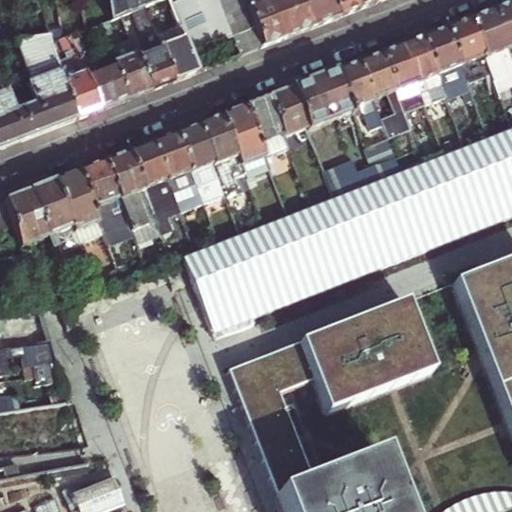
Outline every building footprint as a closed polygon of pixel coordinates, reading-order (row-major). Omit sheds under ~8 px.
[(241,58),(261,50),(242,0),(104,0),(107,23),(121,18),(131,14),(145,9),(168,0),(189,0),(172,7),(181,30),(191,54),(233,38),(241,58)] [(278,44),(288,40),(281,23),(277,21),(270,3),(273,2),(271,0),(242,0),(261,50),(278,44)] [(281,23),(288,40),(302,34),(310,31),(298,0),(271,0),(273,2),(270,3),(277,21),(281,23)] [(298,0),(310,31),(328,24),(339,20),(331,0),(298,0)] [(349,16),(358,12),(353,0),(331,0),(339,20),(349,16)] [(353,0),(358,12),(369,8),(377,5),(374,0),(353,0)] [(492,14),(511,64),(511,5),(505,8),(492,14)] [(138,63),(150,93),(162,89),(175,84),(157,39),(145,9),(131,14),(150,59),(138,63)] [(18,43),(45,39),(39,14),(14,18),(18,43)] [(511,130),(511,64),(492,14),(486,16),(469,22),(491,77),(494,86),(504,82),(509,92),(498,96),(508,122),(511,130)] [(105,33),(124,25),(121,18),(107,23),(102,25),(105,33)] [(446,32),(467,86),(491,77),(469,22),(461,26),(446,32)] [(199,75),(191,54),(181,30),(157,39),(175,84),(187,79),(199,75)] [(470,92),(467,86),(446,32),(438,35),(423,41),(443,92),(459,86),(463,94),(470,92)] [(90,117),(99,113),(71,44),(69,37),(60,41),(59,41),(66,60),(54,65),(76,122),(90,117)] [(0,151),(23,143),(76,122),(54,65),(46,46),(45,39),(18,43),(0,46),(0,58),(17,56),(29,87),(28,87),(36,108),(22,113),(14,93),(0,98),(0,151)] [(71,44),(99,113),(113,108),(127,102),(115,70),(102,75),(89,43),(81,46),(79,41),(71,44)] [(446,101),(443,92),(423,41),(415,44),(401,49),(408,69),(411,68),(419,87),(418,88),(426,109),(446,101)] [(115,70),(127,102),(141,97),(150,93),(138,63),(130,42),(113,49),(117,57),(110,60),(115,70)] [(381,57),(411,134),(424,129),(418,112),(426,109),(418,88),(419,87),(411,68),(408,69),(401,49),(394,52),(381,57)] [(358,66),(374,106),(386,100),(395,119),(382,126),(388,143),(389,146),(412,135),(411,134),(381,57),(375,59),(358,66)] [(336,75),(350,112),(362,108),(378,147),(388,143),(382,126),(374,106),(358,66),(350,69),(336,75)] [(292,92),(307,131),(308,134),(335,123),(340,133),(356,127),(350,112),(336,75),(315,83),(292,92)] [(504,82),(494,86),(498,96),(509,92),(504,82)] [(268,102),(283,140),(307,131),(292,92),(281,96),(268,102)] [(287,151),(283,140),(268,102),(259,105),(245,111),(269,173),(271,178),(277,176),(270,158),(287,151)] [(222,120),(246,182),(269,173),(245,111),(237,114),(222,120)] [(252,195),(246,182),(222,120),(215,123),(199,129),(229,205),(252,195)] [(220,208),(229,205),(199,129),(191,132),(176,138),(203,206),(217,201),(220,208)] [(196,254),(185,259),(212,332),(511,216),(511,131),(465,149),(445,157),(424,166),(349,195),(334,201),(242,236),(233,240),(218,246),(196,254)] [(206,214),(203,206),(176,138),(165,142),(153,147),(180,216),(183,223),(206,214)] [(462,141),(442,149),(445,157),(465,149),(462,141)] [(378,147),(366,152),(373,170),(395,161),(389,146),(388,143),(378,147)] [(130,156),(153,215),(159,230),(162,238),(172,234),(168,221),(180,216),(153,147),(146,150),(130,156)] [(424,166),(445,157),(442,149),(421,157),(424,166)] [(121,159),(105,166),(131,231),(139,251),(146,249),(144,244),(146,243),(141,230),(146,228),(149,234),(159,230),(153,215),(130,156),(121,159)] [(96,169),(80,175),(104,239),(109,250),(110,254),(123,249),(118,236),(131,231),(105,166),(96,169)] [(334,201),(349,195),(339,170),(324,176),(334,201)] [(104,239),(80,175),(71,179),(55,185),(80,248),(104,239)] [(44,190),(31,195),(48,241),(63,279),(76,274),(69,256),(80,251),(80,248),(55,185),(44,190)] [(16,199),(4,203),(13,232),(19,252),(48,241),(31,195),(16,199)] [(0,234),(13,232),(4,203),(0,203),(0,234)] [(233,240),(242,236),(237,225),(228,229),(233,240)] [(191,243),(196,254),(218,246),(214,234),(191,243)] [(110,254),(109,250),(98,254),(101,264),(112,259),(110,254)] [(511,261),(453,284),(511,438),(511,261)] [(27,288),(2,292),(6,317),(30,313),(27,288)] [(400,511),(379,455),(310,481),(277,395),(311,381),(324,414),(431,373),(403,302),(364,318),(296,344),(255,360),(224,372),(245,424),(260,465),(278,511),(400,511)] [(0,336),(3,351),(21,349),(25,348),(46,345),(37,315),(22,317),(27,332),(0,336)] [(52,385),(46,345),(25,348),(28,369),(37,367),(39,379),(31,380),(32,388),(52,385)] [(0,351),(0,374),(10,374),(8,365),(23,363),(21,349),(3,351),(0,351)] [(66,407),(61,393),(47,395),(51,409),(66,407)] [(0,416),(20,414),(18,399),(0,401),(0,416)] [(20,414),(0,416),(0,442),(73,431),(66,407),(51,409),(20,414)] [(60,457),(63,471),(84,466),(80,452),(60,457)] [(0,483),(26,479),(24,467),(0,471),(0,483)] [(114,511),(124,508),(113,480),(110,482),(69,497),(74,511),(114,511)] [(59,511),(54,499),(31,509),(31,511),(59,511)]
